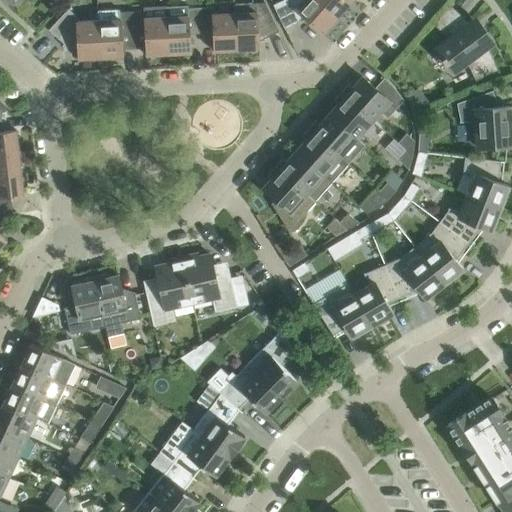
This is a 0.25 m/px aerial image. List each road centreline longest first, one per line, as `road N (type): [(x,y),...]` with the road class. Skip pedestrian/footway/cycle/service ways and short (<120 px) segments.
road 1 (residential): [(48,96),(274,82)]
road 2 (residential): [(66,246),(176,223),(221,180)]
road 3 (residential): [(274,82),(336,72),(400,0)]
road 4 (residential): [(381,380),(452,341),(511,290)]
road 5 (residential): [(464,511),(381,380)]
road 6 (residential): [(48,96),(66,246)]
road 7 (residential): [(221,180),(291,291)]
